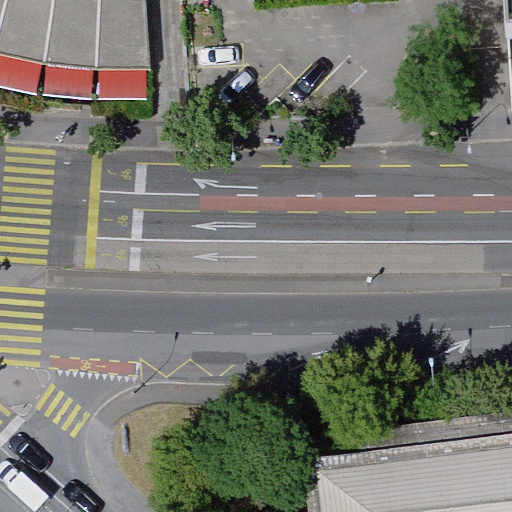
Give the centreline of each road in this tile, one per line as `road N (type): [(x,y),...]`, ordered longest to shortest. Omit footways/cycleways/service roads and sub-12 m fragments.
road 1 (primary): [(511,228),(0,213)]
road 2 (primary): [(126,334),(511,329)]
road 3 (tertiary): [(52,497),(65,419),(126,334)]
road 4 (primary): [(0,326),(126,334)]
